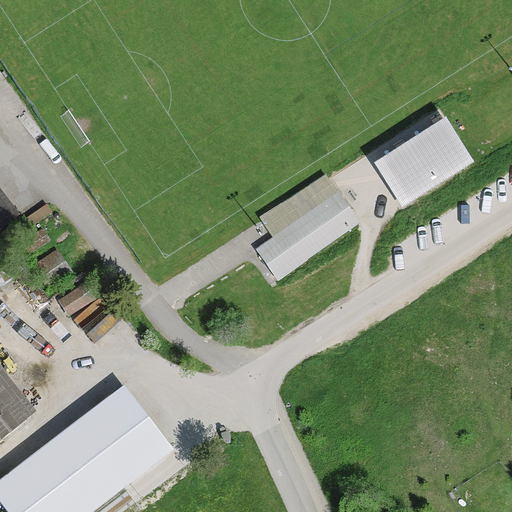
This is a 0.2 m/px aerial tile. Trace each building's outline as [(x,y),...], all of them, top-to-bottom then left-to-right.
[(473,159),(446,117),(375,163),(402,205),(473,159)] [(361,225),(327,176),(262,220),(274,238),(256,250),(278,282),(361,225)] [(0,189),(0,229),(20,215),(0,189)] [(0,366),(0,440),(37,411),(0,366)] [(123,386),(0,478),(0,502),(7,511),(91,511),(173,451),(123,386)]
